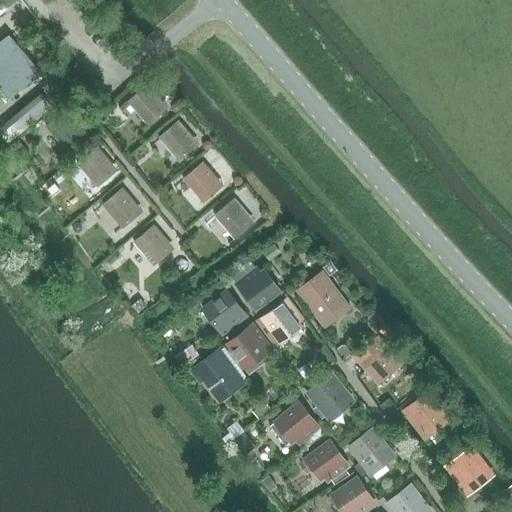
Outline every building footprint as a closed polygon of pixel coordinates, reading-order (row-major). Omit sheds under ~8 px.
[(0,86),(11,99),(42,73),(9,34),(0,41),(0,86)] [(148,124),(162,111),(153,101),(158,97),(147,84),(128,101),(148,124)] [(65,149),(80,136),(72,126),(76,122),(66,109),(46,125),(65,149)] [(179,159),(194,147),(185,137),(189,133),(179,120),(159,137),(179,159)] [(97,186),(112,174),(103,163),(108,159),(98,146),(78,163),(97,186)] [(204,201),(218,189),(209,178),(214,174),(203,162),(184,178),(204,201)] [(123,227),(137,215),(129,204),(133,200),(123,188),(103,204),(123,227)] [(235,238),(250,226),(241,215),(246,211),(234,198),(215,215),(235,238)] [(154,264),(169,252),(160,242),(165,238),(154,225),(135,241),(154,264)] [(237,283),(256,308),(280,290),(262,266),(258,270),(257,269),(237,283)] [(322,273),(300,289),(325,323),(347,307),(322,273)] [(202,310),(220,334),(246,315),(227,291),(202,310)] [(279,341),(301,325),(284,302),(262,318),(279,341)] [(243,363),(267,344),(252,325),(228,343),(243,363)] [(379,382),(400,363),(378,338),(357,357),(379,382)] [(217,394),(239,377),(219,350),(196,367),(217,394)] [(330,418),(352,400),(331,374),(309,392),(330,418)] [(426,437),(449,420),(428,393),(406,410),(426,437)] [(300,442),(318,426),(299,403),(280,418),(274,423),(291,443),(297,438),(300,442)] [(372,473),(393,456),(372,429),(350,447),(372,473)] [(306,473),(313,468),(321,479),(326,476),(328,479),(348,465),(330,441),(311,455),(306,459),(299,464),(306,473)] [(469,493),(492,475),(471,448),(448,465),(469,493)] [(358,478),(337,492),(331,496),(341,511),(362,511),(375,504),(358,478)] [(395,511),(430,511),(410,486),(388,503),(395,511)]
